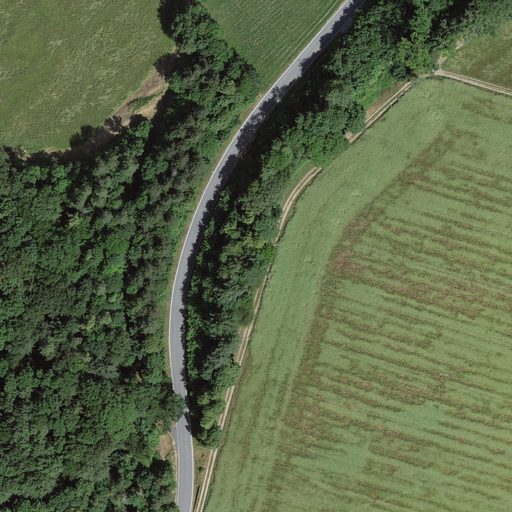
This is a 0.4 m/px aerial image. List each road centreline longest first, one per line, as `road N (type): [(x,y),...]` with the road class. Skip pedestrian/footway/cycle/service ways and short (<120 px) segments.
road 1 (track): [(206,511),(295,177),(426,71),(511,96)]
road 2 (tertiary): [(183,511),(175,352),(182,271),(239,136),(363,0)]
road 3 (track): [(179,0),(124,305),(146,402),(183,441)]
road 4 (track): [(0,142),(81,117),(166,72)]
road 5 (track): [(146,402),(0,450)]
